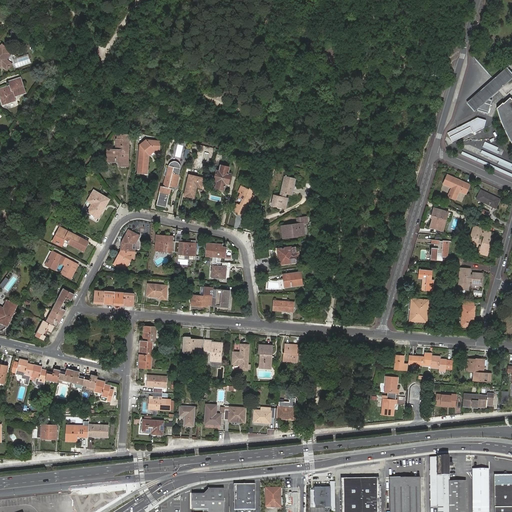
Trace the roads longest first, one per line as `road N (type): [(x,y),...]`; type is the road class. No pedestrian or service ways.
road 1 (residential): [(253,323),(245,251),(235,239),(143,214),(116,225),(75,308)]
road 2 (residential): [(418,425),(122,456)]
road 3 (secondary): [(289,448),(0,481)]
road 4 (track): [(352,158),(314,436)]
road 5 (track): [(0,226),(143,0)]
road 6 (secondary): [(492,430),(289,448)]
road 7 (residential): [(380,334),(434,151)]
road 8 (secondary): [(300,465),(485,446)]
road 9 (secondary): [(0,493),(175,473)]
road 10 (track): [(352,158),(375,0)]
road 11 (residential): [(477,0),(434,151)]
road 12 (residential): [(253,323),(380,334)]
road 13 (residential): [(122,456),(0,469)]
road 14 (residential): [(133,313),(253,323)]
